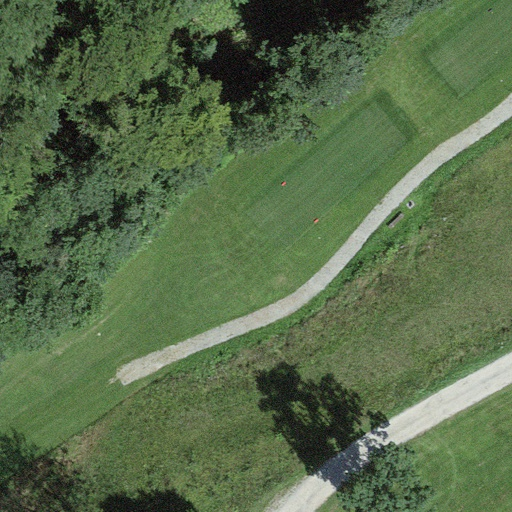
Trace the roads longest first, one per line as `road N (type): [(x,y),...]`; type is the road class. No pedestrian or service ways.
road 1 (track): [(511,107),(417,176),(294,303),(131,374)]
road 2 (track): [(511,372),(334,474),(295,511)]
